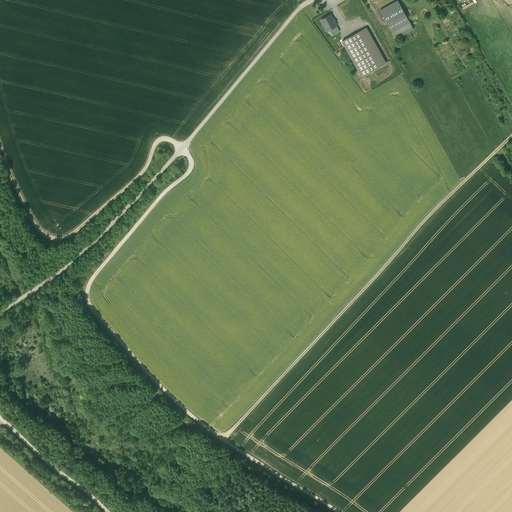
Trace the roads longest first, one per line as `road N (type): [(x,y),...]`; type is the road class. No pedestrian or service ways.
road 1 (track): [(337,511),(207,428),(89,301),(88,284),(189,172),(182,149)]
road 2 (track): [(222,438),(417,226),(511,136)]
road 3 (track): [(182,149),(169,139),(154,144),(137,177),(72,232),(53,237),(29,214),(0,144)]
road 4 (track): [(182,149),(85,250),(0,318)]
road 5 (track): [(312,0),(182,149)]
road 6 (track): [(0,419),(107,511)]
